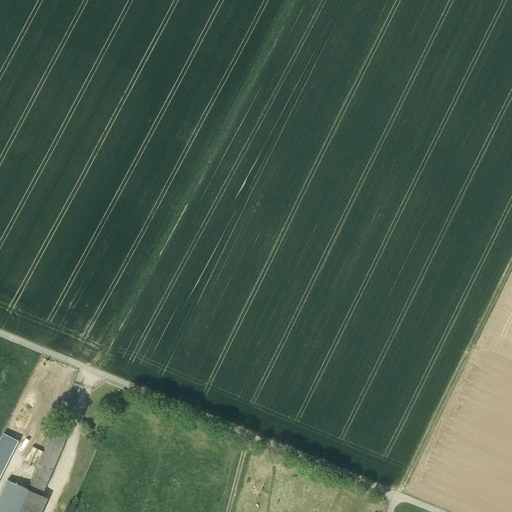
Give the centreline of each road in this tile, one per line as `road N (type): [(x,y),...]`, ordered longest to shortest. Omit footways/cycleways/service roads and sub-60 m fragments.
road 1 (track): [(0,334),(435,511)]
road 2 (track): [(293,0),(113,328)]
road 3 (track): [(511,280),(396,495)]
